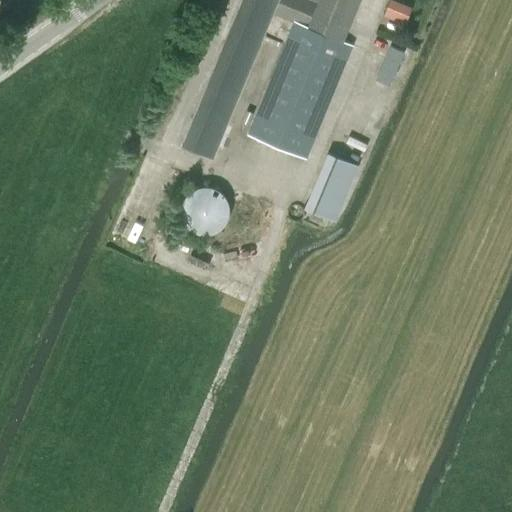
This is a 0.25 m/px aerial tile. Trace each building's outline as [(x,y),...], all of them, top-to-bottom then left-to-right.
[(242,0),(181,146),(211,159),(272,13),(294,23),(247,135),(305,159),(352,47),(342,43),(359,0),(242,0)] [(398,0),(388,0),(385,16),(409,22),(413,3),(398,0)] [(389,85),(404,51),(390,46),(376,79),(389,85)] [(327,150),(305,207),(338,219),(360,162),(327,150)] [(193,187),(188,191),(185,194),(182,199),(180,203),(180,208),(180,212),(181,218),(183,222),(186,225),(190,228),(192,230),(196,232),(200,233),(203,233),(208,233),(213,232),(219,228),(222,225),(224,223),(226,220),(227,216),(228,214),(228,210),(228,206),(228,202),(226,198),(224,195),(221,191),(218,189),(214,186),(211,185),(204,184),(200,185),(196,186),(193,187)]
